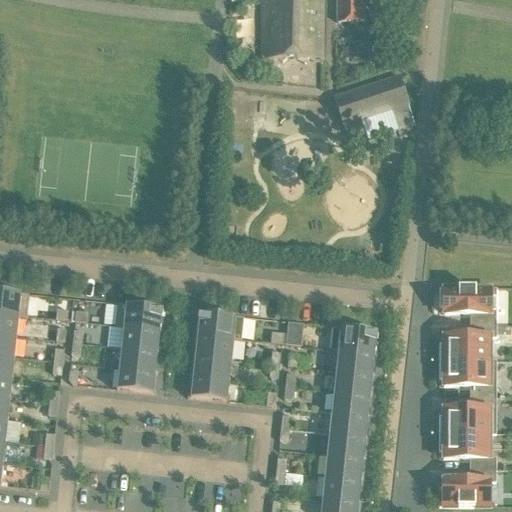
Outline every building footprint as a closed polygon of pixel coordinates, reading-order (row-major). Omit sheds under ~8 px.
[(261,0),(262,61),(321,60),(321,0),(261,0)] [(364,25),(363,8),(375,7),(375,0),(337,0),(338,25),(364,25)] [(335,100),(333,100),(343,129),(344,128),(351,148),(367,143),(360,123),(361,123),(391,113),(398,132),(414,127),(408,107),(409,107),(399,78),(335,100)] [(470,317),(470,328),(496,328),(496,291),(439,291),(439,310),(443,310),(443,317),(470,317)] [(0,316),(27,319),(29,297),(0,293),(0,316)] [(117,306),(115,329),(162,334),(162,333),(163,322),(161,322),(162,311),(121,307),(117,306)] [(56,322),(67,324),(68,313),(57,312),(56,322)] [(76,314),(75,325),(86,326),(87,315),(76,314)] [(194,337),(241,342),(244,320),(237,319),(199,315),(198,326),(196,326),(195,337),(194,337)] [(0,338),(16,340),(18,319),(26,320),(27,319),(0,316),(0,338)] [(288,325),(285,347),(289,348),(301,349),(303,327),(295,326),(288,325)] [(439,346),(439,364),(496,364),(489,364),(489,341),(496,341),(496,328),(470,328),(470,339),(443,339),(443,346),(439,346)] [(123,331),(121,351),(160,355),(159,354),(160,344),(158,344),(159,334),(162,335),(162,334),(115,329),(115,330),(123,331)] [(332,330),(330,352),(377,357),(377,356),(376,356),(377,345),(376,345),(377,334),(332,330)] [(56,344),(64,345),(66,333),(57,332),(56,344)] [(74,334),(72,346),(81,347),(82,334),(74,334)] [(270,346),(281,347),(283,337),(271,335),(270,346)] [(192,358),(192,359),(231,363),(233,343),(241,343),(241,342),(194,337),(194,338),(197,338),(196,348),(194,347),(192,358)] [(0,358),(14,360),(16,340),(0,338),(0,358)] [(81,347),(72,346),(71,359),(80,359),(81,347)] [(121,351),(118,371),(158,376),(158,375),(157,375),(158,365),(156,365),(157,356),(160,356),(160,355),(121,351)] [(55,352),(54,364),(62,365),(64,353),(55,352)] [(337,354),(335,374),(375,378),(374,378),(375,367),(373,367),(374,358),(377,358),(377,357),(330,352),(330,353),(337,354)] [(272,355),(270,367),(279,368),(280,356),(272,355)] [(288,357),(287,369),(296,370),(297,358),(288,357)] [(0,379),(12,380),(14,360),(0,358),(0,379)] [(190,378),(189,379),(229,383),(231,363),(192,359),(192,360),(194,360),(193,369),(191,369),(190,378)] [(62,365),(54,364),(52,377),(61,378),(62,365)] [(470,389),(470,401),(496,401),(496,364),(439,364),(439,382),(443,382),(443,389),(470,389)] [(279,368),(270,367),(269,380),(278,381),(279,368)] [(158,376),(118,371),(116,393),(155,397),(156,395),(155,395),(156,386),(154,385),(155,376),(158,377),(158,376)] [(72,388),(77,388),(78,375),(69,374),(68,384),(72,388)] [(335,374),(333,394),(372,399),(372,398),(373,389),(371,388),(372,379),(374,379),(375,378),(335,374)] [(286,377),(285,389),(294,390),(295,378),(286,377)] [(0,400),(10,402),(12,380),(0,379),(0,400)] [(229,383),(189,379),(189,380),(192,380),(191,389),(189,389),(188,399),(187,399),(187,400),(226,405),(229,383)] [(294,390),(285,389),(284,402),(292,403),(294,390)] [(50,394),(49,406),(58,407),(59,395),(50,394)] [(333,394),(331,415),(370,419),(370,418),(371,409),(369,409),(370,399),(372,400),(372,399),(333,394)] [(267,395),(266,409),(271,409),(275,406),(276,396),(267,395)] [(0,422),(7,423),(10,402),(0,400),(0,422)] [(438,418),(438,437),(495,437),(496,401),(470,401),(470,412),(443,412),(443,419),(438,418)] [(58,407),(49,406),(48,419),(56,420),(58,407)] [(331,415),(329,436),(368,440),(367,440),(368,429),(366,429),(367,420),(370,420),(370,419),(331,415)] [(282,419),(280,431),(289,432),(290,420),(282,419)] [(289,432),(280,431),(279,444),(288,445),(289,432)] [(44,448),(44,437),(34,436),(33,447),(44,448)] [(329,436),(326,458),(366,462),(366,461),(365,461),(366,451),(364,450),(365,441),(368,442),(368,440),(329,436)] [(46,437),(44,449),(53,450),(54,438),(46,437)] [(470,462),(470,473),(495,473),(495,460),(489,460),(489,438),(495,438),(495,437),(438,437),(438,455),(443,455),(443,462),(470,462)] [(53,450),(44,449),(43,462),(52,463),(53,450)] [(326,458),(324,479),(363,483),(364,472),(362,472),(363,463),(365,463),(366,462),(326,458)] [(277,462),(276,474),(285,475),(286,463),(277,462)] [(495,473),(470,473),(470,484),(443,484),(443,491),(438,491),(438,510),(489,510),(489,486),(495,486),(495,473)] [(285,475),(276,474),(274,487),(283,488),(285,475)] [(324,479),(322,501),(361,505),(361,504),(360,504),(361,493),(360,493),(361,484),(363,484),(363,483),(324,479)] [(41,480),(40,493),(48,494),(50,481),(41,480)] [(361,505),(322,501),(320,511),(357,511),(358,506),(361,506),(361,505)]
